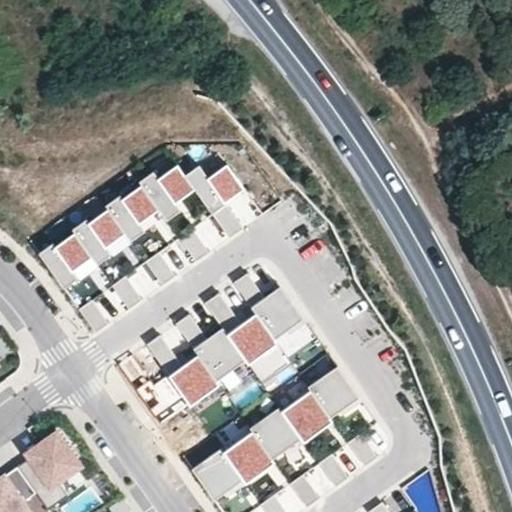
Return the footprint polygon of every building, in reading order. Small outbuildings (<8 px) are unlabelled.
[(176,159),(140,179),(142,183),(157,209),(163,219),(180,208),(175,200),(194,190),(176,159)] [(142,183),(106,203),(107,205),(123,232),(129,242),(145,233),(138,221),(157,209),(142,183)] [(107,205),(71,226),(73,229),(92,261),(107,252),(103,244),(123,232),(107,205)] [(195,227),(180,237),(195,260),(210,250),(195,227)] [(73,229),(39,250),(62,289),(96,269),(92,261),(73,229)] [(160,251),(147,259),(162,282),(175,274),(160,251)] [(247,272),(234,281),(250,305),(256,313),(273,338),(302,317),(280,285),(264,296),(247,272)] [(125,275),(113,285),(128,305),(140,295),(125,275)] [(218,292),(205,301),(222,326),(245,359),(248,363),(277,343),(273,338),(256,313),(240,324),(218,292)] [(94,297),(79,307),(97,332),(111,322),(94,297)] [(189,312),(175,322),(191,345),(197,354),(216,380),(245,359),(222,326),(207,337),(189,312)] [(2,331),(0,332),(0,358),(12,352),(2,331)] [(183,364),(160,333),(146,342),(168,373),(191,405),(220,385),(216,380),(197,354),(183,364)] [(337,365),(306,385),(309,390),(327,416),(358,396),(337,365)] [(309,390),(279,409),(301,442),(331,423),(327,416),(309,390)] [(277,406),(248,425),(251,430),(272,462),(301,442),(279,409),(277,406)] [(251,430),(221,450),(242,482),(272,462),(251,430)] [(18,466),(37,493),(49,510),(69,496),(59,481),(81,466),(58,432),(40,444),(44,449),(30,458),(18,466)] [(362,433),(352,440),(366,462),(377,455),(362,433)] [(27,454),(30,458),(44,449),(40,444),(27,454)] [(220,448),(190,467),(213,501),(242,482),(221,450),(220,448)] [(331,453),(319,462),(337,486),(349,477),(331,453)] [(0,511),(30,511),(24,502),(37,493),(18,466),(0,479),(0,511)] [(300,474),(290,481),(308,507),(318,500),(300,474)] [(287,511),(275,494),(262,503),(267,511),(287,511)] [(392,511),(384,499),(368,510),(368,511),(392,511)]
